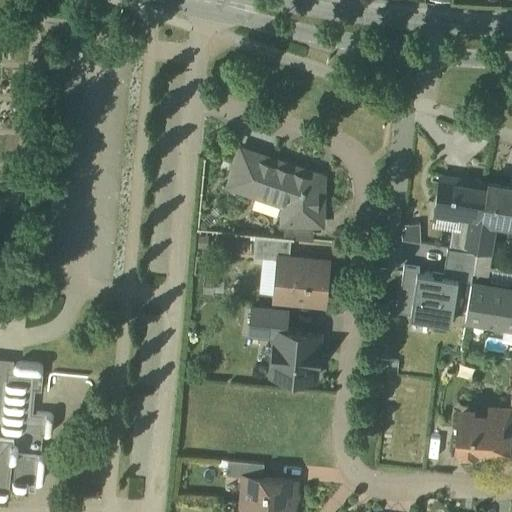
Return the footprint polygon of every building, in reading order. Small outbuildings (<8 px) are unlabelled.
[(322,177),(242,150),(231,186),(232,186),(233,182),(251,187),(250,190),(251,190),(252,188),(258,190),(256,195),(276,202),(276,201),(288,205),(288,221),(285,221),(285,223),(321,224),(322,177)] [(469,182),(440,177),(436,209),(468,214),(462,250),(476,253),(477,248),(483,216),(488,182),(470,179),(469,182)] [(511,188),(489,185),(489,182),(488,182),(483,216),(477,248),(490,250),(496,219),(502,219),(502,221),(511,222),(511,188)] [(292,239),(256,236),(254,257),(279,259),(280,257),(290,258),(292,239)] [(447,248),(442,275),(458,278),(458,279),(471,281),(474,263),(476,253),(462,250),(447,248)] [(490,250),(477,248),(476,253),(474,263),(488,266),(490,250)] [(290,258),(280,257),(279,259),(276,297),(325,302),(329,262),(290,258)] [(400,288),(414,291),(417,271),(419,272),(420,267),(404,265),(400,288)] [(419,272),(417,271),(414,291),(409,316),(451,323),(458,279),(458,278),(442,275),(419,272)] [(511,287),(471,281),(467,315),(511,322),(511,287)] [(249,334),(275,337),(276,330),(285,331),(287,311),(251,308),(249,334)] [(319,334),(285,331),(276,330),(275,337),(272,375),(315,378),(316,364),(318,365),(320,348),(318,348),(319,334)] [(0,357),(0,364),(13,366),(13,359),(0,357)] [(41,386),(43,369),(42,366),(41,364),(37,362),(23,361),(20,361),(18,362),(15,363),(14,366),(13,366),(0,364),(0,493),(4,494),(7,493),(8,491),(9,488),(10,476),(13,476),(14,479),(15,482),(19,484),(22,484),(26,483),(28,479),(32,479),(38,480),(42,479),(44,474),(46,458),(45,453),(41,451),(43,434),(46,434),(51,432),(53,428),(54,419),(53,414),(48,412),(33,411),(34,388),(41,389),(41,386)] [(491,422),(477,421),(471,414),(463,413),(459,417),(457,449),(461,453),(475,454),(484,447),(492,447),(495,451),(503,452),(505,450),(506,447),(502,442),(503,432),(505,430),(511,430),(511,416),(509,412),(495,412),(491,415),(491,422)] [(265,462),(229,459),(227,474),(245,476),(245,475),(263,476),(265,462)] [(263,476),(245,475),(245,476),(243,501),(294,505),(296,479),(263,476)] [(294,505),(243,501),(241,511),(293,511),(294,505)]
